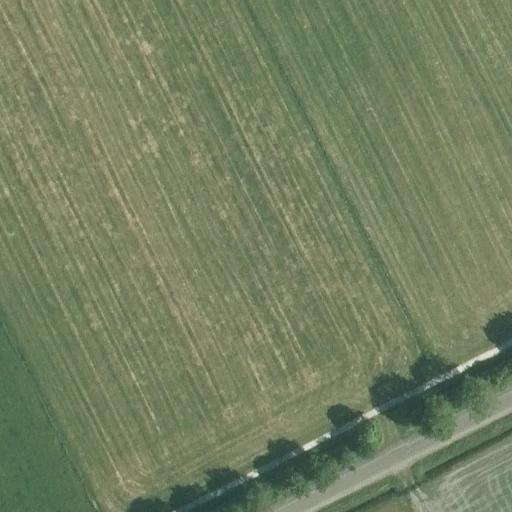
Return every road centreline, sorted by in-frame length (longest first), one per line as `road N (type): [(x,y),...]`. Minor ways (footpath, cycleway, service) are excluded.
road 1 (track): [(185,511),(511,344)]
road 2 (tertiary): [(289,511),(511,399)]
